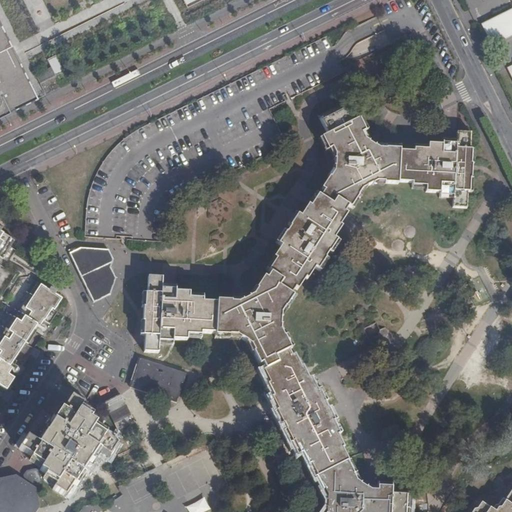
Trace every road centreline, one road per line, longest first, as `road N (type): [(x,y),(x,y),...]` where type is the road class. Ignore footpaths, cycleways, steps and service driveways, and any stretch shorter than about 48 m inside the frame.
road 1 (secondary): [(13,168),(355,0)]
road 2 (secondary): [(304,0),(0,149)]
road 3 (residential): [(0,454),(74,344),(83,313),(13,168)]
road 4 (residential): [(439,105),(437,75),(422,61),(403,57),(377,72),(370,91),(376,112),(404,128),(425,122)]
